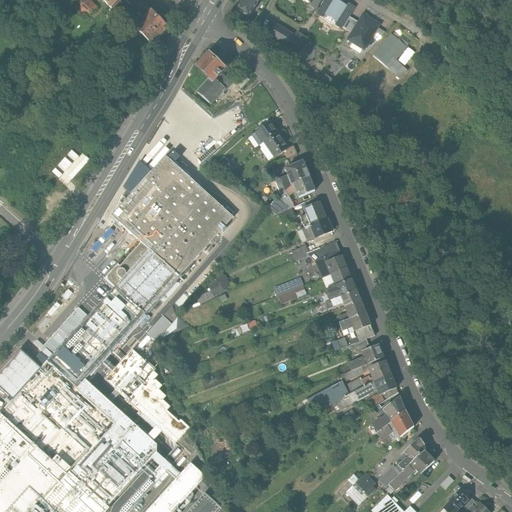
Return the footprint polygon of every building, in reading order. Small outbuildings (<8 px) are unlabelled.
[(101,12),(87,0),(83,0),(76,7),(92,22),(101,12)] [(102,0),(111,9),(119,2),(121,0),(102,0)] [(141,0),(139,0),(136,4),(147,15),(151,11),(141,0)] [(242,0),(237,10),(248,17),(258,0),(242,0)] [(311,0),(311,2),(310,2),(308,4),(315,8),(320,0),(311,0)] [(338,1),(335,0),(326,0),(318,14),(320,15),(322,18),(324,20),(327,22),(330,23),(333,25),(337,26),(339,27),(341,28),(342,27),(348,16),(353,8),(349,5),(345,6),(343,5),(343,3),(343,2),(342,1),(342,0),(340,0),(339,0),(338,1)] [(111,9),(109,11),(120,22),(125,17),(134,27),(139,22),(119,2),(111,9)] [(139,22),(134,27),(151,45),(168,28),(151,11),(147,15),(139,22)] [(101,12),(92,22),(96,25),(105,16),(101,12)] [(379,25),(363,15),(362,17),(359,22),(352,33),(351,35),(356,38),(353,42),(364,49),(367,44),(370,44),(373,40),(372,38),(371,37),(377,28),(379,25)] [(348,16),(342,27),(352,33),(359,22),(348,16)] [(295,36),(275,25),(269,35),(289,46),(296,50),(304,37),(297,33),(295,36)] [(385,32),(377,28),(371,37),(372,38),(377,42),(385,32)] [(390,35),(373,55),(389,68),(393,63),(406,47),(390,35)] [(209,53),(199,65),(196,62),(193,65),(208,79),(222,65),(209,53)] [(229,57),(222,65),(226,69),(234,61),(229,57)] [(399,70),(393,63),(389,68),(395,74),(396,74),(399,70)] [(222,73),(213,83),(208,79),(197,93),(210,105),(225,89),(223,86),(229,80),(222,73)] [(241,73),(233,80),(241,88),(248,80),(241,73)] [(252,136),(259,146),(264,143),(277,133),(270,123),(252,136)] [(288,148),(277,133),(264,143),(275,159),(283,153),(288,149),(288,148)] [(288,149),(283,153),(286,160),(297,155),(294,146),(288,148),(288,149)] [(141,244),(179,278),(232,218),(165,158),(111,218),(141,244)] [(309,178),(303,163),(286,170),(288,176),(292,185),(293,184),(309,178)] [(291,186),(292,185),(288,176),(271,184),(278,198),(281,196),(291,186)] [(314,191),(309,178),(293,184),(292,185),(291,186),(293,190),(295,188),(299,198),(314,191)] [(267,209),(277,216),(288,211),(281,196),(278,198),(267,209)] [(319,203),(304,209),(306,215),(300,218),(305,229),(311,226),(326,220),(319,203)] [(288,211),(277,216),(284,221),(295,216),(291,209),(288,211)] [(311,226),(316,239),(332,232),(326,220),(311,226)] [(145,315),(179,278),(141,244),(120,267),(118,267),(117,268),(115,269),(115,268),(108,276),(107,277),(107,278),(107,279),(107,280),(108,281),(115,288),(145,315)] [(327,263),(342,257),(340,251),(332,255),(325,259),(327,263)] [(327,263),(332,275),(347,269),(342,257),(327,263)] [(356,292),(347,269),(332,275),(336,286),(326,290),(331,302),(338,299),(356,292)] [(197,299),(201,306),(232,286),(226,276),(211,286),(213,289),(197,299)] [(283,304),(300,297),(298,292),(307,288),(302,276),(275,287),(283,304)] [(85,381),(145,315),(115,288),(29,383),(27,381),(8,402),(10,404),(1,415),(0,415),(67,476),(71,472),(122,415),(123,414),(85,381)] [(360,302),(356,292),(338,299),(331,302),(334,308),(340,305),(340,304),(341,303),(341,304),(340,302),(343,301),(345,308),(360,302)] [(328,310),(334,308),(331,302),(325,304),(328,310)] [(366,314),(360,302),(345,308),(349,316),(350,320),(366,314)] [(156,339),(179,318),(171,310),(148,331),(156,339)] [(371,326),(366,314),(350,320),(352,325),(356,333),(371,326)] [(339,325),(350,320),(349,316),(347,317),(346,315),(337,319),(339,325)] [(352,325),(350,320),(339,325),(342,331),(351,327),(350,326),(352,325)] [(371,326),(356,333),(360,342),(366,340),(375,336),(371,326)] [(363,353),(370,350),(366,340),(360,342),(355,344),(359,355),(363,353)] [(370,350),(363,353),(366,361),(368,365),(384,359),(379,346),(370,350)] [(117,392),(144,361),(132,351),(105,381),(117,392)] [(362,368),(368,365),(366,361),(364,361),(363,359),(355,363),(358,369),(362,368)] [(117,392),(128,402),(154,373),(155,372),(144,361),(117,392)] [(391,376),(385,363),(370,369),(374,379),(375,382),(391,376)] [(344,383),(364,373),(362,368),(358,369),(338,377),(340,381),(343,379),(344,383)] [(128,402),(175,444),(189,428),(180,420),(179,422),(167,412),(170,408),(163,401),(166,397),(159,390),(162,387),(154,380),(158,376),(154,373),(128,402)] [(396,389),(391,376),(375,382),(376,385),(380,394),(381,395),(396,389)] [(375,382),(374,379),(370,380),(369,378),(368,378),(361,381),(361,382),(364,388),(375,382)] [(361,382),(361,381),(360,379),(345,388),(349,396),(354,394),(364,388),(361,382)] [(348,397),(349,396),(345,388),(342,382),(308,400),(316,414),(333,405),(341,400),(348,397)] [(376,385),(375,382),(364,388),(354,394),(358,401),(369,395),(368,394),(374,390),(375,389),(374,387),(376,385)] [(398,395),(396,389),(381,395),(380,394),(350,412),(356,421),(384,403),(398,395)] [(354,394),(349,396),(348,397),(352,405),(358,401),(354,394)] [(405,411),(399,398),(388,407),(383,411),(388,417),(392,422),(405,411)] [(341,400),(333,405),(336,409),(338,408),(340,412),(346,409),(341,400)] [(400,439),(414,428),(405,411),(392,422),(391,423),(394,429),(400,439)] [(76,477),(71,472),(67,476),(0,415),(1,415),(0,415),(0,414),(0,511),(36,511),(59,485),(64,490),(76,477)] [(157,452),(157,445),(123,414),(122,415),(71,472),(76,477),(64,490),(59,485),(36,511),(106,511),(110,509),(104,504),(110,497),(114,500),(157,452)] [(386,427),(391,423),(392,422),(388,417),(382,422),(386,427)] [(380,432),(386,427),(382,422),(374,428),(378,433),(380,432)] [(394,429),(391,423),(386,427),(380,432),(384,438),(392,433),(391,431),(394,429)] [(425,449),(419,439),(404,454),(410,459),(405,460),(391,474),(393,476),(395,474),(398,478),(424,452),(425,450),(425,449)] [(178,445),(166,458),(173,463),(173,464),(184,451),(178,445)] [(421,475),(434,462),(424,452),(398,478),(390,486),(397,494),(406,484),(404,482),(416,470),(421,475)] [(161,476),(173,463),(166,458),(155,470),(161,476)] [(147,511),(173,511),(205,477),(190,463),(147,511)] [(347,493),(359,506),(374,492),(371,489),(374,485),(365,476),(347,493)] [(454,481),(449,477),(440,486),(445,490),(454,481)] [(443,509),(446,511),(456,511),(458,511),(459,511),(463,508),(471,499),(461,489),(457,486),(453,490),(457,493),(449,502),(450,502),(443,509)] [(131,490),(131,503),(143,502),(142,489),(131,490)] [(214,511),(219,506),(204,493),(187,511),(214,511)] [(414,511),(410,507),(405,511),(403,511),(387,496),(375,508),(378,511),(414,511)] [(475,502),(471,499),(463,508),(467,511),(475,502)]
